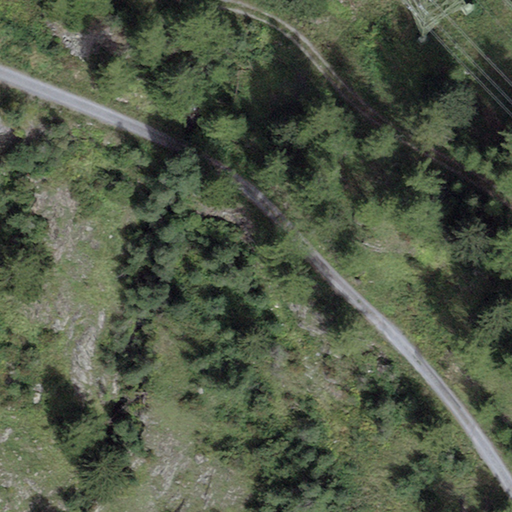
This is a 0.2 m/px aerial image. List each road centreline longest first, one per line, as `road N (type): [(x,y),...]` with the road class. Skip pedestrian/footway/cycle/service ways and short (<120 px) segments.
road 1 (track): [(0,74),(176,143),(242,188),(414,362),(465,420),(511,495)]
road 2 (track): [(218,0),(313,50),(395,132),(511,214)]
